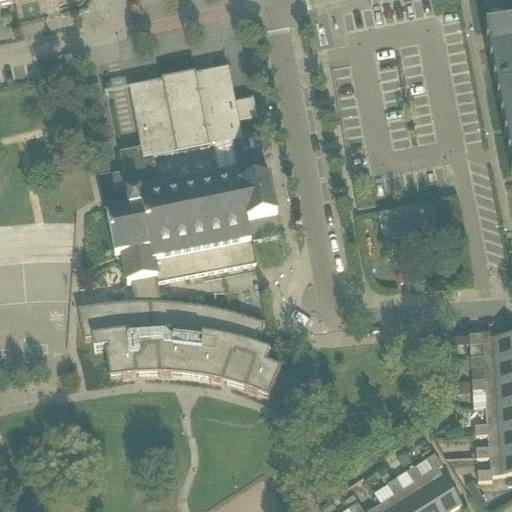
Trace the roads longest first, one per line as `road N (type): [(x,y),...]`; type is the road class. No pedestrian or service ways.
road 1 (residential): [(336,322),(273,10)]
road 2 (residential): [(336,322),(511,310)]
road 3 (residential): [(0,61),(125,33),(118,0)]
